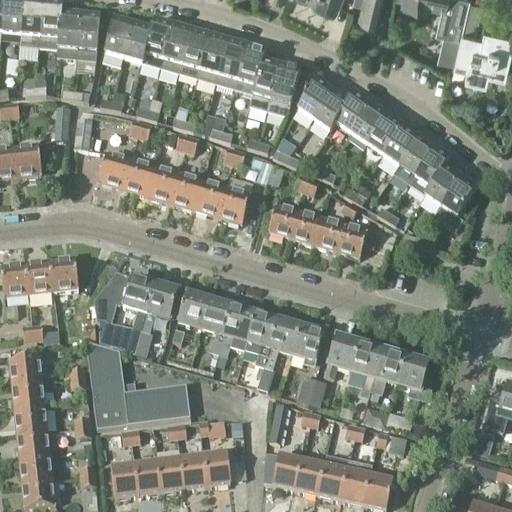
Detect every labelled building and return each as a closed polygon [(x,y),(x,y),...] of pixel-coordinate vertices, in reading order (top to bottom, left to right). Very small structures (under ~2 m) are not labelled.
[(337,0),(301,0),(334,11),(337,0)] [(363,0),(359,20),(377,24),(382,0),(363,0)] [(404,0),(404,5),(431,6),(431,4),(443,7),(436,35),(461,41),(462,33),(466,17),(470,1),(464,0),(404,0)] [(1,39),(20,41),(24,5),(5,3),(1,39)] [(20,41),(18,53),(38,55),(43,7),(24,5),(20,41)] [(58,54),(59,44),(59,45),(61,18),(62,18),(63,9),(43,7),(38,55),(57,56),(58,54)] [(57,64),(76,66),(77,56),(78,57),(81,20),(62,18),(61,18),(59,45),(59,44),(58,54),(57,64)] [(76,66),(96,68),(100,22),(81,20),(78,57),(77,56),(76,66)] [(105,59),(125,65),(134,30),(115,24),(105,59)] [(143,70),(162,75),(174,31),(155,26),(152,35),(153,35),(145,60),(146,61),(143,70)] [(484,28),(482,38),(462,33),(461,41),(454,70),(466,73),(465,79),(486,84),(488,73),(505,77),(511,47),(511,34),(508,34),(509,31),(502,30),(501,32),(484,28)] [(134,30),(125,65),(143,70),(146,61),(145,60),(153,35),(152,35),(134,30)] [(162,75),(180,80),(193,36),(174,31),(162,75)] [(180,80),(199,86),(212,42),(193,36),(180,80)] [(199,86),(217,91),(229,47),(212,42),(199,86)] [(217,91),(236,96),(248,52),(229,47),(217,91)] [(236,96),(252,101),(255,92),(256,91),(266,57),(248,52),(236,96)] [(251,113),(269,117),(281,71),(266,57),(256,91),(255,92),(252,101),(254,101),(251,113)] [(269,117),(287,122),(300,77),(281,71),(269,117)] [(307,121),(314,126),(317,122),(334,96),(318,85),(298,115),(307,121)] [(7,94),(0,94),(0,103),(8,102),(7,94)] [(72,104),(73,96),(62,95),(62,103),(72,104)] [(83,97),(73,96),(72,104),(82,106),(83,97)] [(330,137),(335,129),(350,107),(334,96),(317,122),(314,126),(322,131),(330,137)] [(335,129),(351,140),(371,110),(355,99),(350,107),(335,129)] [(112,115),(113,106),(102,104),(101,113),(112,115)] [(123,107),(113,106),(112,115),(121,117),(123,107)] [(10,122),(19,122),(17,107),(8,108),(10,122)] [(0,118),(0,123),(10,122),(8,108),(0,108),(0,118)] [(351,140),(367,150),(387,120),(371,110),(351,140)] [(70,113),(57,112),(55,143),(68,144),(70,113)] [(149,124),(151,116),(139,112),(137,120),(149,124)] [(160,118),(151,116),(149,124),(157,126),(160,118)] [(367,150),(382,161),(403,131),(387,120),(367,150)] [(185,135),(188,126),(176,122),(173,131),(185,135)] [(92,125),(78,123),(74,154),(89,155),(92,125)] [(137,142),(142,127),(133,125),(129,140),(137,142)] [(197,129),(188,126),(185,135),(195,138),(197,129)] [(137,142),(146,145),(151,130),(142,127),(137,142)] [(382,161),(398,172),(418,142),(403,131),(382,161)] [(222,146),(224,137),(213,134),(211,142),(222,146)] [(233,139),(224,137),(222,146),(231,148),(233,139)] [(185,156),(190,141),(181,139),(177,153),(185,156)] [(185,156),(194,159),(198,144),(190,141),(185,156)] [(398,172),(414,183),(435,153),(418,142),(398,172)] [(258,156),(261,147),(250,144),(247,153),(258,156)] [(271,150),(261,147),(258,156),(269,159),(271,150)] [(17,184),(41,181),(38,151),(13,153),(17,184)] [(233,170),(237,155),(228,152),(224,167),(233,170)] [(13,153),(0,154),(0,185),(17,184),(13,153)] [(435,153),(414,183),(410,189),(425,200),(445,172),(451,164),(435,153)] [(233,170),(242,172),(246,158),(237,155),(233,170)] [(289,170),(291,162),(277,156),(274,164),(289,170)] [(130,165),(107,159),(98,188),(122,195),(122,193),(130,165)] [(300,165),(291,162),(289,170),(297,173),(300,165)] [(154,173),(130,165),(122,193),(122,195),(146,202),(146,198),(154,173)] [(461,183),(445,172),(425,200),(424,201),(441,213),(454,194),(461,183)] [(179,180),(154,173),(146,198),(146,202),(170,209),(172,203),(171,204),(179,180)] [(316,181),(325,184),(328,176),(318,173),(316,181)] [(337,180),(328,176),(325,184),(334,188),(337,180)] [(203,187),(179,180),(171,204),(172,203),(170,209),(194,216),(195,212),(195,213),(203,187)] [(477,193),(461,183),(454,194),(441,213),(435,223),(456,236),(462,226),(457,223),(477,193)] [(305,198),(309,189),(300,185),(296,194),(305,198)] [(226,194),(203,187),(195,213),(195,212),(194,216),(218,223),(226,194)] [(305,198),(314,201),(318,192),(309,189),(305,198)] [(341,200),(351,206),(357,198),(347,192),(341,200)] [(251,201),(226,194),(218,223),(242,230),(251,201)] [(357,198),(351,206),(361,212),(366,203),(357,198)] [(343,216),(354,223),(358,217),(347,210),(343,216)] [(300,218),(278,212),(276,211),(268,238),(292,245),(294,241),(300,218)] [(385,226),(390,217),(381,211),(376,221),(385,226)] [(400,223),(391,217),(390,217),(385,226),(395,232),(400,223)] [(324,226),(300,218),(294,241),(292,245),(317,252),(324,226)] [(346,232),(328,227),(324,226),(317,252),(339,258),(346,232)] [(377,241),(346,232),(339,258),(360,264),(363,251),(373,254),(377,241)] [(414,250),(423,253),(427,241),(417,238),(414,250)] [(437,244),(427,241),(423,253),(434,256),(437,244)] [(75,264),(50,267),(54,295),(55,297),(79,295),(75,264)] [(50,267),(26,270),(28,276),(30,300),(55,297),(54,295),(50,267)] [(28,276),(26,270),(0,273),(4,303),(30,300),(28,276)] [(100,349),(135,358),(156,291),(144,288),(143,285),(136,282),(133,285),(131,284),(131,285),(116,280),(93,309),(100,349)] [(156,320),(171,324),(175,309),(178,298),(177,297),(177,298),(176,294),(169,292),(166,294),(156,291),(142,335),(135,358),(148,364),(154,339),(150,338),(156,320)] [(179,326),(203,333),(210,308),(186,300),(179,326)] [(203,333),(223,339),(224,340),(225,340),(233,314),(210,308),(203,333)] [(255,321),(233,314),(225,340),(224,340),(222,347),(218,359),(227,362),(233,342),(248,347),(255,321)] [(255,321),(248,347),(245,355),(258,359),(255,370),(263,372),(265,373),(278,327),(255,321)] [(95,327),(85,328),(87,343),(97,342),(95,327)] [(301,334),(278,327),(265,373),(274,375),(274,374),(273,373),(278,356),(293,360),(301,334)] [(43,345),(42,330),(32,331),(33,346),(43,345)] [(33,346),(32,331),(22,332),(24,347),(33,346)] [(324,340),(301,334),(293,360),(316,367),(324,340)] [(184,338),(176,335),(171,353),(180,355),(184,338)] [(336,372),(351,377),(360,349),(336,342),(328,370),(325,382),(333,384),(336,372)] [(97,433),(190,422),(188,405),(198,403),(197,395),(188,397),(187,390),(134,396),(133,388),(124,389),(121,356),(87,345),(97,433)] [(222,347),(213,345),(209,356),(218,359),(222,347)] [(383,356),(360,349),(351,377),(364,380),(358,403),(368,406),(369,404),(383,356)] [(405,362),(383,356),(369,404),(378,406),(379,400),(382,400),(385,386),(397,389),(399,383),(405,362)] [(9,365),(12,390),(42,386),(40,362),(9,365)] [(397,389),(397,390),(410,394),(408,401),(410,402),(409,406),(417,409),(419,404),(431,405),(431,385),(425,383),(429,369),(405,362),(399,383),(397,389)] [(265,373),(263,372),(257,392),(268,395),(274,375),(265,373)] [(84,373),(69,375),(70,384),(86,382),(84,373)] [(238,379),(235,389),(244,391),(247,382),(238,379)] [(86,382),(70,384),(71,392),(86,391),(86,382)] [(308,410),(315,387),(305,383),(298,407),(308,410)] [(42,386),(12,390),(15,415),(45,412),(42,386)] [(326,390),(315,387),(308,410),(319,413),(326,390)] [(491,402),(483,430),(503,436),(507,424),(511,425),(511,392),(506,391),(502,405),(491,402)] [(286,410),(276,408),(271,433),(280,435),(286,410)] [(45,412),(15,415),(17,439),(48,437),(45,412)] [(385,433),(386,430),(389,418),(366,412),(362,426),(385,433)] [(302,429),(310,431),(314,418),(305,416),(302,429)] [(322,420),(314,418),(310,431),(318,433),(322,420)] [(413,425),(389,418),(386,430),(409,437),(413,425)] [(89,424),(73,425),(74,434),(90,432),(89,424)] [(199,427),(201,440),(210,440),(208,426),(199,427)] [(242,427),(231,428),(232,441),(243,440),(242,427)] [(185,430),(177,431),(179,444),(187,443),(185,430)] [(346,443),(354,445),(357,431),(349,430),(346,443)] [(170,445),(179,444),(177,431),(168,432),(170,445)] [(357,431),(354,445),(362,446),(365,433),(357,431)] [(90,432),(74,434),(75,443),(91,441),(90,432)] [(139,433),(131,434),(133,449),(140,448),(139,433)] [(121,436),(123,450),(133,449),(131,434),(121,436)] [(48,437),(17,439),(19,464),(50,461),(48,437)] [(482,437),(476,457),(488,461),(494,441),(482,437)] [(388,440),(380,438),(376,451),(384,453),(388,440)] [(407,445),(388,440),(384,453),(384,456),(403,460),(407,445)] [(227,458),(204,460),(209,491),(231,488),(227,458)] [(204,460),(182,463),(186,494),(209,491),(204,460)] [(304,466),(279,460),(272,490),(297,496),(304,466)] [(353,465),(329,460),(327,471),(320,501),(344,506),(353,465)] [(50,461),(19,464),(22,489),(53,486),(50,461)] [(182,463),(160,466),(164,497),(186,494),(182,463)] [(353,465),(344,506),(365,511),(371,485),(374,470),(353,465)] [(160,466),(136,469),(140,500),(164,497),(160,466)] [(327,471),(304,466),(297,496),(320,501),(327,471)] [(495,484),(499,471),(480,466),(476,478),(495,484)] [(136,469),(111,473),(115,504),(140,500),(136,469)] [(499,471),(495,484),(504,486),(508,474),(499,471)] [(94,472),(79,474),(80,483),(95,482),(94,472)] [(371,485),(365,511),(368,511),(387,511),(393,486),(385,484),(372,481),(371,485)] [(95,482),(80,483),(81,493),(96,491),(95,482)] [(53,486),(22,489),(23,511),(53,511),(56,511),(53,486)]
